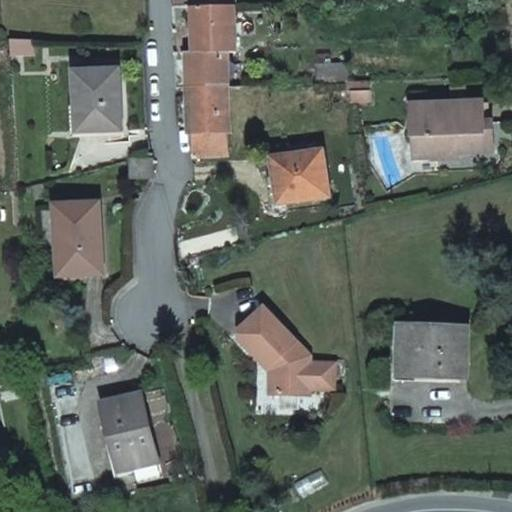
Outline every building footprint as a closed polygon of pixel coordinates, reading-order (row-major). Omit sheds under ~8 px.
[(269,18),(297,17),(296,2),(269,2),(269,18)] [(188,87),(229,85),(230,51),(237,51),(236,3),(206,4),(194,5),(194,51),(188,51),(188,87)] [(23,52),(44,52),(43,38),(22,37),(23,52)] [(78,132),(121,130),(120,71),(75,73),(78,132)] [(246,97),(246,85),(229,85),(188,87),(189,133),(191,134),(192,157),(220,156),(225,156),(226,133),(228,132),(228,98),(246,97)] [(493,149),(493,119),(485,119),(484,100),(412,103),(414,158),(457,156),(457,150),(493,149)] [(247,138),(258,137),(258,122),(246,122),(247,138)] [(280,203),(331,196),(324,151),(273,157),(280,203)] [(131,179),(153,179),(152,159),(130,160),(131,179)] [(70,276),(106,273),(100,203),(57,207),(60,243),(67,242),(70,276)] [(70,276),(67,242),(60,243),(61,263),(62,276),(70,276)] [(311,357),(265,308),(241,330),(242,339),(271,373),(271,395),(309,395),(310,389),(334,390),(335,365),(310,364),(311,357)] [(443,376),(467,376),(468,328),(402,326),(400,368),(443,370),(443,376)] [(158,464),(153,440),(144,396),(104,405),(119,473),(158,464)]
